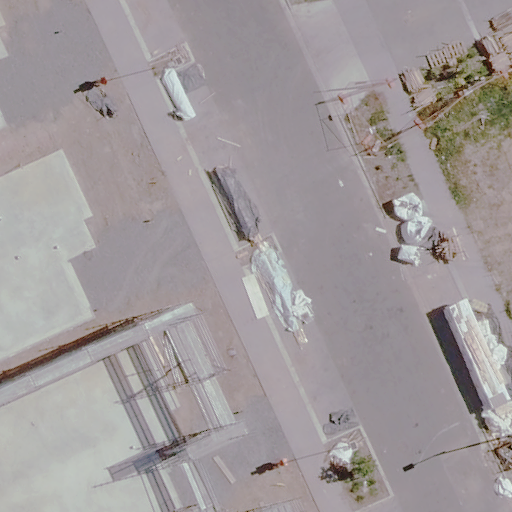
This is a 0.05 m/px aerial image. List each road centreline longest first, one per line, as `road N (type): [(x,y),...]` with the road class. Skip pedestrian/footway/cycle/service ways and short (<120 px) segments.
road 1 (residential): [(459,511),(260,96)]
road 2 (residential): [(260,96),(468,0)]
